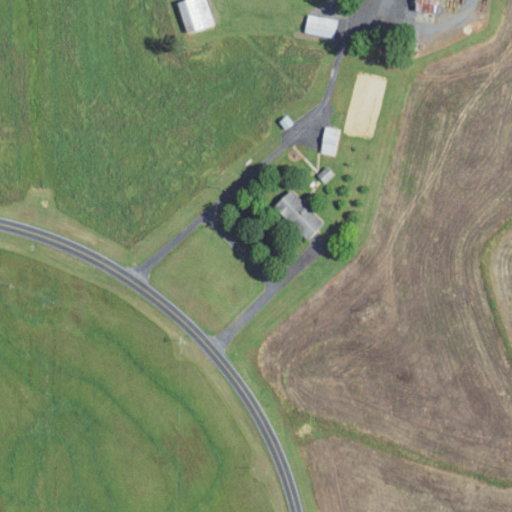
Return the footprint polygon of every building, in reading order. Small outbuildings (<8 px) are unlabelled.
[(211,23),(203,0),(178,0),(174,2),(184,32),(211,23)] [(416,11),(432,13),(433,0),(412,0),(412,2),(417,3),(416,11)] [(332,38),(335,19),(305,13),(302,32),(332,38)] [(338,129),(323,126),(317,151),(332,155),(338,129)] [(270,207),(305,239),(321,221),(286,189),(270,207)]
